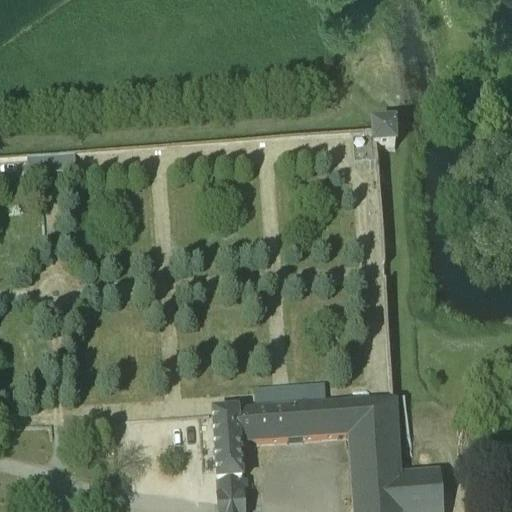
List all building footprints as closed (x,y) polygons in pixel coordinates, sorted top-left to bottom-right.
[(375,131),(371,131),(371,138),(372,152),(376,152),(394,151),(394,148),(393,130),(375,131)] [(74,176),(73,161),(26,164),(27,179),(74,176)] [(355,511),(441,511),(438,477),(396,480),(395,463),(392,424),(391,407),(211,419),(217,500),(216,500),(216,502),(242,500),(241,498),(237,446),(350,439),(355,511)] [(410,423),(392,424),(395,463),(413,462),(410,423)] [(242,500),(216,502),(216,511),(242,511),(242,510),(242,500)]
